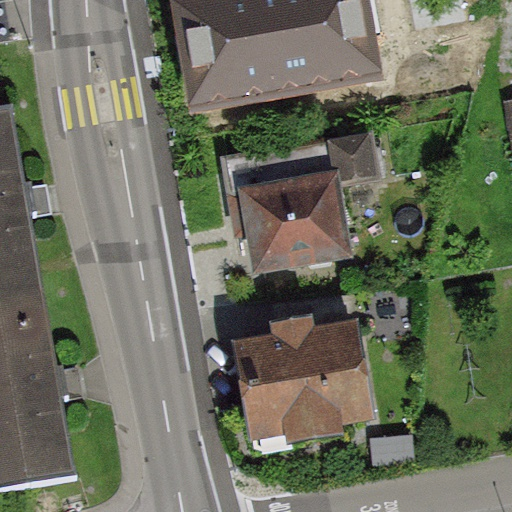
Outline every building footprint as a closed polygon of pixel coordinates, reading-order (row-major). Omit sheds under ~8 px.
[(362,0),(249,0),(172,14),(191,125),(379,92),(362,0)] [(6,121),(0,121),(0,310),(35,305),(6,121)] [(339,154),(229,173),(247,281),(358,262),(339,154)] [(0,499),(65,489),(35,305),(0,310),(0,499)] [(360,332),(241,354),(259,453),(378,432),(360,332)]
